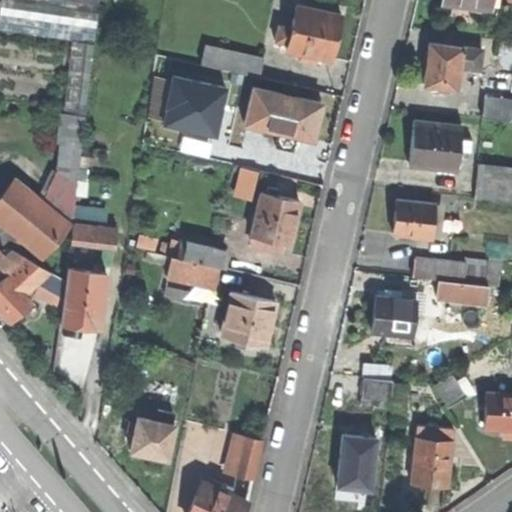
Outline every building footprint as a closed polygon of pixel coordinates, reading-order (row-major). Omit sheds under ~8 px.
[(0,0),(0,33),(70,42),(93,45),(98,0),(0,0)] [(441,0),(441,4),(492,9),(492,0),(441,0)] [(291,30),(287,45),(286,50),(299,53),(298,60),(313,64),(315,57),(330,60),(336,39),(341,17),(296,6),(291,30)] [(274,42),(287,45),(291,30),(277,27),(274,42)] [(0,193),(0,222),(41,257),(66,227),(68,227),(71,222),(93,45),(70,42),(59,115),(61,115),(55,144),(61,145),(57,176),(53,174),(39,204),(12,181),(0,193)] [(458,66),(460,47),(454,46),(445,45),(429,43),(426,63),(424,85),(455,89),(458,66)] [(201,65),(256,77),(260,60),(205,47),(201,65)] [(460,47),(458,66),(479,69),(481,49),(460,47)] [(225,87),(173,75),(162,122),(206,132),(211,108),(220,110),(225,87)] [(279,131),(295,135),(312,139),(317,122),(321,103),(253,87),(244,123),(279,131)] [(481,118),(511,120),(511,101),(483,98),(481,118)] [(214,134),(220,110),(211,108),(206,132),(214,134)] [(459,151),(460,138),(461,125),(414,121),(412,141),(410,163),(457,168),(459,151)] [(291,149),(295,135),(279,131),(276,146),(291,149)] [(460,138),(459,151),(470,152),(471,139),(460,138)] [(511,168),(511,166),(478,163),(474,197),(509,200),(511,168)] [(252,197),(258,171),(242,168),(237,193),(252,197)] [(275,195),(267,193),(262,191),(252,234),(263,236),(284,242),(288,242),(298,200),(275,195)] [(393,233),(431,236),(434,203),(396,199),(394,218),(393,233)] [(118,230),(71,225),(69,239),(117,243),(118,230)] [(282,251),(284,242),(263,236),(261,246),(282,251)] [(186,241),(182,258),(218,267),(221,267),(226,250),(186,241)] [(190,277),(214,283),(218,267),(182,258),(170,255),(165,275),(189,280),(190,277)] [(459,256),(459,262),(465,262),(463,282),(486,284),(487,272),(494,273),(495,260),(459,256)] [(412,276),(438,279),(463,282),(465,262),(459,262),(414,257),(412,276)] [(24,296),(35,284),(47,273),(23,259),(0,282),(0,315),(9,326),(30,305),(24,296)] [(80,325),(100,327),(106,274),(69,271),(62,323),(80,325)] [(59,306),(63,283),(47,273),(35,284),(42,288),(40,295),(59,306)] [(437,297),(485,301),(487,284),(486,284),(463,282),(438,279),(437,297)] [(392,289),(391,297),(415,299),(416,292),(392,289)] [(246,339),(265,344),(270,321),(275,301),(232,291),(222,334),(237,337),(246,339)] [(371,330),(412,334),(415,299),(391,297),(375,296),(373,315),(371,330)] [(244,347),(246,339),(237,337),(235,345),(244,347)] [(80,381),(85,354),(59,349),(55,377),(80,381)] [(364,375),(389,378),(391,365),(365,362),(364,375)] [(446,410),(464,399),(449,375),(431,386),(446,410)] [(392,380),(363,377),(361,396),(390,399),(392,380)] [(511,393),(486,392),(483,429),(511,431),(511,393)] [(389,406),(390,399),(361,396),(361,403),(389,406)] [(146,455),(166,459),(173,424),(136,416),(129,451),(146,455)] [(432,485),(448,487),(454,428),(436,426),(435,439),(414,437),(410,483),(432,485)] [(234,475),(252,479),(261,440),(231,433),(223,466),(235,469),(234,475)] [(375,437),(342,434),(340,460),(337,484),(370,488),(375,437)] [(242,511),(247,503),(228,494),(231,488),(223,484),(220,490),(201,481),(187,511),(242,511)]
